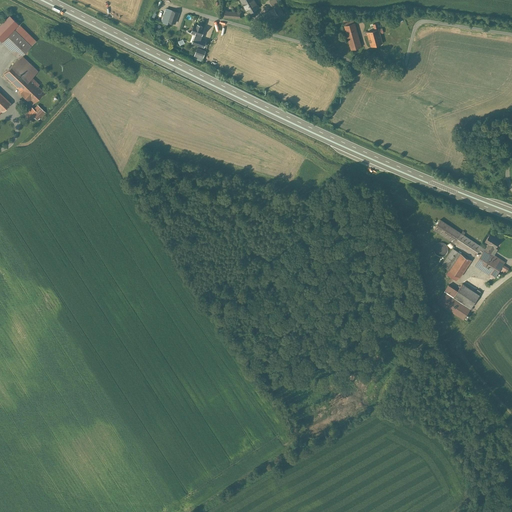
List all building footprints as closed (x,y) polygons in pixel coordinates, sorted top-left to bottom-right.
[(254,0),(241,0),(249,14),(252,12),(256,10),(259,8),(254,0)] [(179,12),(165,6),(160,20),(168,23),(169,20),(176,22),(179,12)] [(278,6),(263,15),(267,22),(282,13),(278,6)] [(10,15),(0,24),(0,39),(1,41),(18,23),(10,15)] [(354,22),(345,25),(347,35),(357,32),(354,22)] [(204,27),(195,24),(192,32),(198,34),(196,38),(194,43),(204,46),(205,41),(200,39),(204,27)] [(3,42),(19,58),(21,56),(26,51),(36,41),(19,25),(3,42)] [(375,30),(367,32),(371,46),(383,43),(379,29),(375,30)] [(357,32),(347,35),(351,49),(361,46),(357,32)] [(19,58),(14,63),(30,78),(37,71),(21,56),(19,58)] [(30,78),(14,63),(4,74),(20,90),(27,83),(26,83),(30,78)] [(39,84),(35,80),(33,82),(30,78),(26,83),(27,83),(20,90),(19,91),(21,93),(22,92),(29,99),(28,99),(32,103),(43,91),(38,86),(39,84)] [(0,92),(0,113),(10,103),(0,92)] [(25,112),(23,114),(29,120),(34,115),(37,119),(44,112),(38,106),(34,109),(32,107),(27,113),(25,112)] [(480,245),(440,219),(434,229),(475,256),(478,251),(482,254),(485,249),(480,245)] [(489,243),(485,249),(491,253),(495,247),(500,240),(490,234),(485,241),(489,243)] [(443,242),(442,242),(440,242),(439,242),(438,243),(437,243),(436,244),(435,245),(435,246),(434,247),(434,248),(434,249),(434,250),(434,251),(434,252),(435,253),(436,254),(437,255),(438,256),(439,256),(440,256),(441,256),(443,256),(444,256),(445,255),(446,254),(447,253),(448,252),(448,251),(448,250),(448,249),(448,248),(448,247),(447,246),(447,245),(446,244),(445,244),(444,243),(443,242)] [(453,248),(442,265),(449,270),(460,253),(453,248)] [(491,253),(485,249),(482,254),(475,265),(494,277),(505,262),(491,253)] [(460,253),(449,270),(460,277),(471,259),(460,253)] [(440,277),(429,265),(426,268),(428,270),(427,271),(436,281),(440,277)] [(446,284),(440,277),(436,281),(442,287),(446,284)] [(479,295),(462,283),(458,290),(454,296),(471,307),(479,295)] [(458,290),(449,284),(437,301),(450,309),(463,319),(471,307),(454,296),(458,290)]
